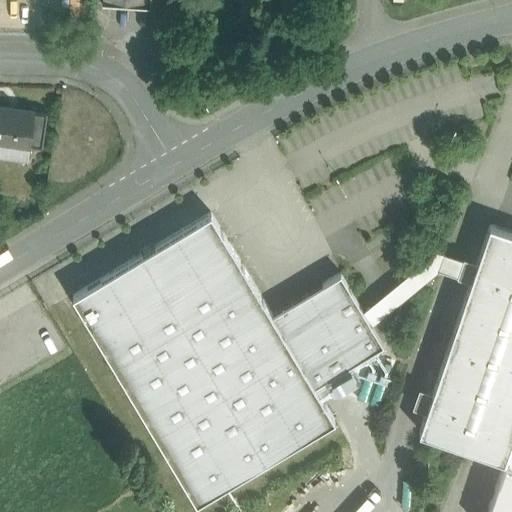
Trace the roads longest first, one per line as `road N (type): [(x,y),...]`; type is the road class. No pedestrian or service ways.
road 1 (residential): [(175,166),(385,55),(511,19)]
road 2 (unclassified): [(0,59),(79,62),(113,79),(175,166)]
road 3 (residential): [(0,268),(175,166)]
